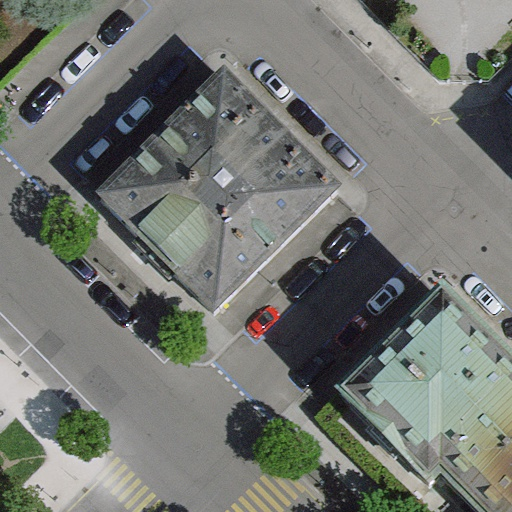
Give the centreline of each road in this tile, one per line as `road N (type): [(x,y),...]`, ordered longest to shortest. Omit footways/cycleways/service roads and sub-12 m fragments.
road 1 (residential): [(197,441),(444,200)]
road 2 (residential): [(206,0),(0,189)]
road 3 (residential): [(444,200),(252,0)]
road 4 (residential): [(0,246),(197,441)]
